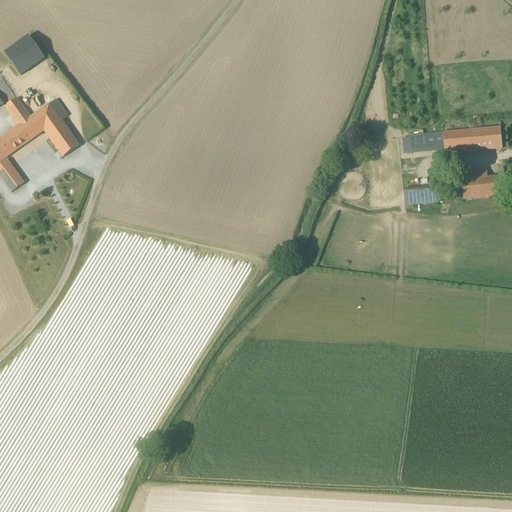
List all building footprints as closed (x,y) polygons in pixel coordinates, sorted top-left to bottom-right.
[(31,119),(17,99),(5,107),(19,127),(0,140),(0,162),(44,131),(63,158),(79,147),(62,122),(68,118),(57,101),(31,119)] [(463,153),(490,150),(502,149),(500,129),(409,137),(410,138),(411,154),(411,155),(443,152),(443,154),(463,153)] [(0,164),(0,176),(6,185),(12,193),(24,185),(6,160),(0,164)] [(462,181),(464,200),(507,196),(505,177),(489,179),(488,170),(461,172),(462,181)] [(403,189),(405,206),(405,207),(439,203),(437,186),(403,189)]
